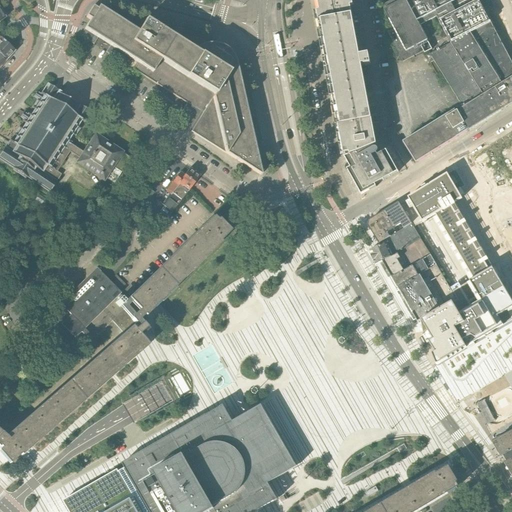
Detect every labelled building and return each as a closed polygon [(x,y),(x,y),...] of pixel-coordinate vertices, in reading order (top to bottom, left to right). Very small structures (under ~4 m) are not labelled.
[(343,153),(344,157),(346,156),(360,152),(373,146),(370,134),(374,133),(362,66),(365,65),(365,66),(371,65),(369,54),(367,55),(366,51),(360,52),(351,6),(354,6),(352,0),(314,0),(315,3),(318,18),(343,153)] [(387,0),(383,3),(394,29),(388,32),(403,62),(414,56),(415,58),(425,53),(423,51),(430,47),(433,52),(427,56),(439,79),(443,76),(460,106),(412,136),(408,139),(403,142),(416,164),(421,160),(425,158),(501,111),(507,108),(507,107),(511,104),(511,61),(506,49),(499,36),(489,16),(496,13),(489,0),(387,0)] [(138,31),(99,6),(97,10),(93,7),(86,17),(90,20),(84,29),(138,63),(133,69),(187,103),(176,120),(192,130),(191,132),(260,175),(261,175),(256,149),(262,140),(251,94),(242,88),(236,64),(235,61),(234,58),(233,55),(232,54),(231,52),(228,50),(225,48),(222,46),(219,45),(216,44),(213,44),(215,39),(211,37),(199,33),(191,31),(189,34),(184,32),(185,29),(164,23),(161,28),(146,19),(138,31)] [(0,54),(6,60),(15,50),(6,43),(0,37),(0,54)] [(70,152),(78,157),(82,151),(68,142),(69,141),(71,143),(72,142),(69,140),(73,135),(76,136),(81,128),(78,127),(82,121),(84,123),(91,112),(77,102),(76,104),(61,94),(62,93),(48,83),(41,94),(37,91),(34,97),(37,99),(32,107),(35,109),(31,115),(28,113),(27,115),(24,113),(21,118),(24,120),(23,121),(26,123),(22,129),(19,127),(14,135),(17,137),(13,143),(10,140),(0,154),(0,160),(13,169),(12,170),(26,179),(27,178),(50,193),(62,174),(57,171),(61,165),(70,152)] [(82,151),(78,157),(79,158),(76,163),(88,170),(86,174),(90,177),(93,173),(104,181),(113,167),(121,172),(131,158),(123,152),(95,134),(83,152),(82,151)] [(346,156),(344,157),(350,168),(347,170),(356,186),(362,195),(376,187),(376,185),(398,172),(386,150),(378,155),(377,153),(379,153),(379,150),(376,148),(374,148),(373,146),(360,152),(346,156)] [(200,176),(190,168),(184,176),(180,172),(169,187),(166,191),(169,194),(162,204),(172,212),(187,193),(200,176)] [(409,199),(400,205),(412,224),(414,227),(427,219),(426,218),(435,213),(434,212),(452,202),(450,199),(453,197),(451,193),(457,189),(447,173),(420,188),(422,191),(413,196),(415,199),(410,202),(409,199)] [(145,194),(150,198),(154,193),(149,189),(145,194)] [(42,205),(45,199),(38,195),(35,201),(42,205)] [(399,202),(383,212),(384,213),(394,228),(401,224),(404,229),(412,224),(400,205),(399,202)] [(452,202),(434,212),(439,222),(458,211),(457,208),(458,208),(455,203),(453,205),(452,202)] [(457,211),(439,222),(445,231),(464,220),(462,217),(463,217),(461,213),(458,214),(457,211)] [(378,243),(379,243),(396,233),(394,228),(383,212),(369,221),(368,226),(378,243)] [(145,341),(141,337),(149,330),(140,320),(145,315),(146,317),(158,305),(222,243),(220,242),(223,239),(231,232),(219,219),(217,221),(214,217),(212,219),(212,218),(129,299),(131,302),(112,321),(124,334),(6,436),(0,430),(0,446),(2,448),(0,449),(0,452),(5,458),(10,463),(14,460),(21,454),(22,455),(24,454),(133,359),(142,351),(149,345),(147,344),(145,341)] [(463,221),(445,231),(450,240),(469,229),(468,227),(469,226),(466,222),(464,223),(463,221)] [(396,233),(379,243),(380,244),(370,250),(376,265),(382,262),(420,238),(412,224),(404,229),(396,233)] [(468,230),(451,240),(456,250),(475,238),(474,236),(472,231),(469,233),(468,230)] [(420,238),(382,262),(390,277),(430,254),(420,238)] [(473,239),(456,250),(461,259),(480,248),(479,245),(480,245),(477,241),(475,242),(473,239)] [(479,249),(462,259),(467,268),(486,257),(484,255),(485,254),(483,250),(480,251),(479,249)] [(430,254),(390,277),(397,288),(436,265),(430,254)] [(485,258),(467,269),(473,278),(492,267),(490,264),(491,264),(488,260),(486,261),(485,258)] [(417,322),(419,321),(456,299),(436,265),(397,288),(417,322)] [(456,299),(423,319),(425,327),(426,329),(432,336),(430,337),(443,358),(511,316),(511,301),(492,267),(473,278),(451,291),(456,299)] [(117,275),(110,281),(96,268),(60,304),(71,315),(61,324),(75,339),(81,333),(84,336),(86,337),(87,337),(88,336),(89,334),(89,333),(88,333),(85,329),(121,293),(119,291),(126,284),(117,275)] [(488,424),(494,421),(492,417),(484,400),(477,404),(486,421),(488,424)] [(297,464),(261,402),(254,406),(232,418),(223,402),(191,420),(178,428),(170,433),(163,437),(148,446),(122,461),(124,465),(118,469),(118,468),(117,467),(101,476),(84,485),(63,498),(70,511),(250,511),(278,497),(268,480),(289,468),(297,464)] [(511,432),(492,443),(501,458),(503,456),(507,462),(505,464),(511,475),(511,432)] [(417,511),(457,488),(457,487),(460,485),(449,466),(447,467),(437,473),(436,472),(368,511),(417,511)] [(368,497),(378,491),(376,486),(368,491),(365,493),(367,496),(368,498),(368,497)]
